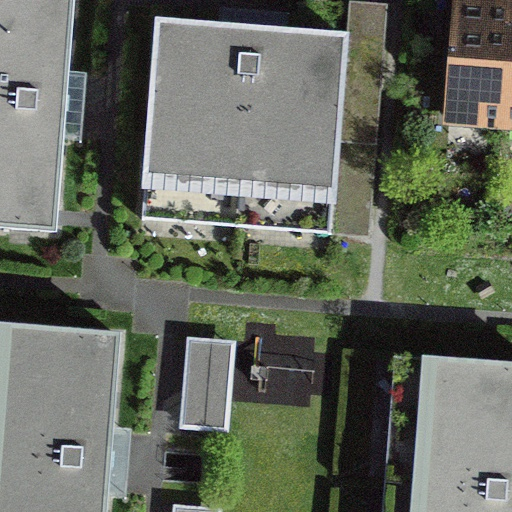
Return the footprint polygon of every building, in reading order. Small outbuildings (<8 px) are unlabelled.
[(0,0),(0,238),(57,243),(65,143),(81,144),(86,73),(70,72),(75,0),(0,0)] [(511,2),(488,1),(478,0),(452,0),(443,128),(511,133),(511,2)] [(328,238),(343,41),(155,27),(139,223),(328,238)] [(0,511),(101,511),(116,339),(0,330),(0,511)] [(188,340),(180,433),(228,437),(237,345),(188,340)] [(379,511),(511,511),(511,370),(391,361),(379,511)]
